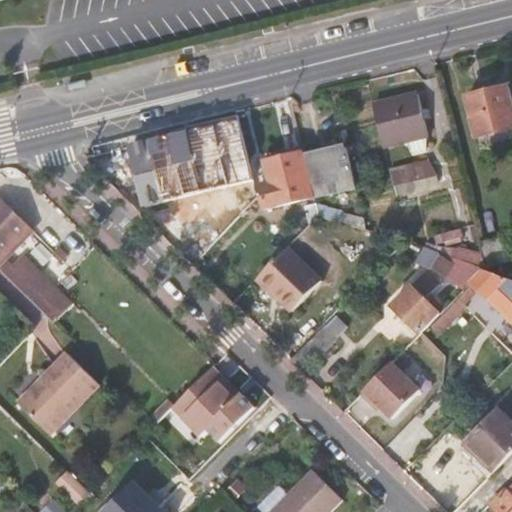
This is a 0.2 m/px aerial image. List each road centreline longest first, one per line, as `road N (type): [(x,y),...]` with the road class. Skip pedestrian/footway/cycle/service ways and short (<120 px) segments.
road 1 (residential): [(42,131),(71,178),(393,503)]
road 2 (tertiary): [(511,16),(42,131)]
